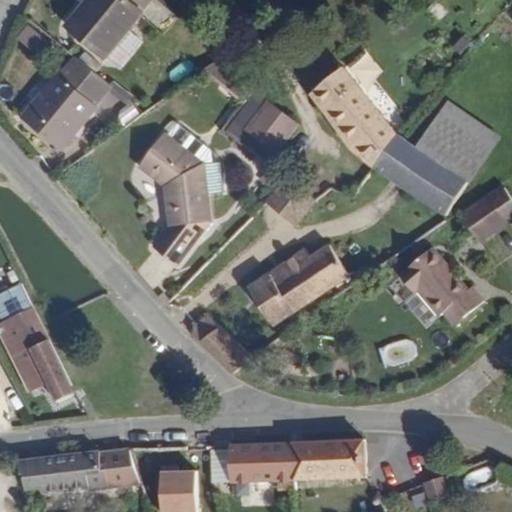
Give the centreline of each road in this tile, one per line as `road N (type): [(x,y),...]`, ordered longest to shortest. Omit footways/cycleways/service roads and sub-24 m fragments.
road 1 (residential): [(0,153),(254,422)]
road 2 (unclassified): [(254,422),(117,427),(0,446)]
road 3 (unclassified): [(410,423),(254,422)]
road 4 (residential): [(511,349),(410,423)]
